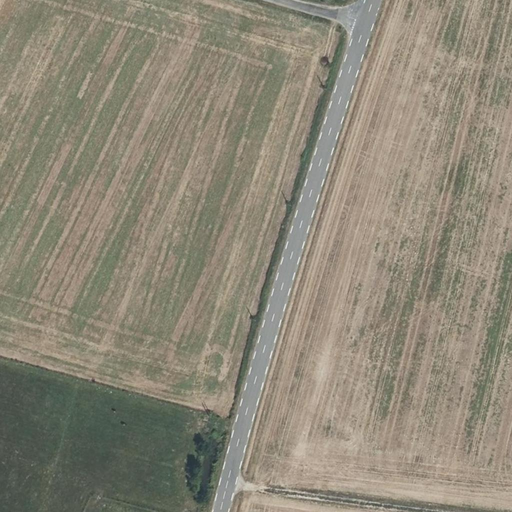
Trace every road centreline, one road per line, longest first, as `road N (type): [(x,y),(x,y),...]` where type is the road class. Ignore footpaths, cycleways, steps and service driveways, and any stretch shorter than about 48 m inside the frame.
road 1 (tertiary): [(218,511),(365,24)]
road 2 (track): [(224,483),(430,511)]
